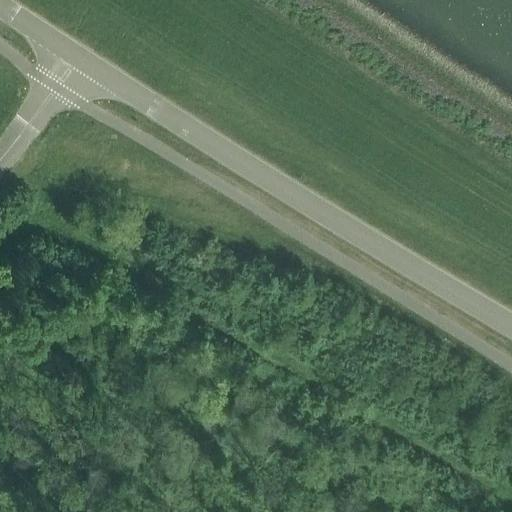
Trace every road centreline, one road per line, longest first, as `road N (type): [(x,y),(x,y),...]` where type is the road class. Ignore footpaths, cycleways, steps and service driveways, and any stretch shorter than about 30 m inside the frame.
road 1 (unclassified): [(511,324),(77,63)]
road 2 (unclassified): [(0,161),(77,63)]
